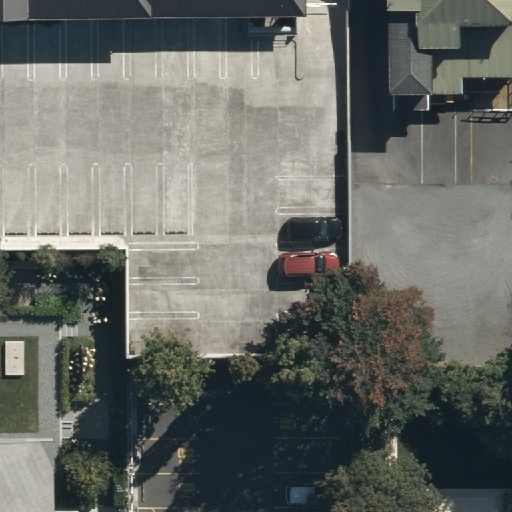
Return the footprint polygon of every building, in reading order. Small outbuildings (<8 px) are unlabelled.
[(0,0),(0,16),(171,16),(170,0),(0,0)] [(170,0),(171,16),(303,16),(302,0),(170,0)] [(511,75),(511,0),(393,0),(394,92),(466,91),(466,76),(511,75)] [(0,16),(0,247),(121,247),(123,357),(351,363),(351,109),(348,14),(323,15),(303,16),(171,16),(0,16)] [(53,511),(53,439),(0,438),(0,511),(53,511)]
